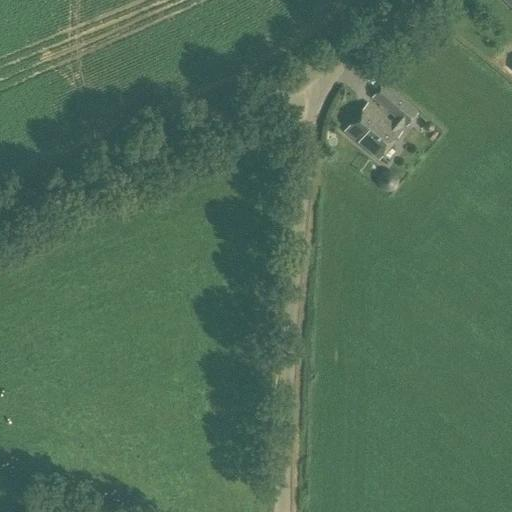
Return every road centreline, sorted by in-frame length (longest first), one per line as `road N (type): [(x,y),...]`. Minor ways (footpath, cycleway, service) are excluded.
road 1 (unclassified): [(284,511),(285,303),(320,75)]
road 2 (unclassified): [(0,218),(320,75)]
